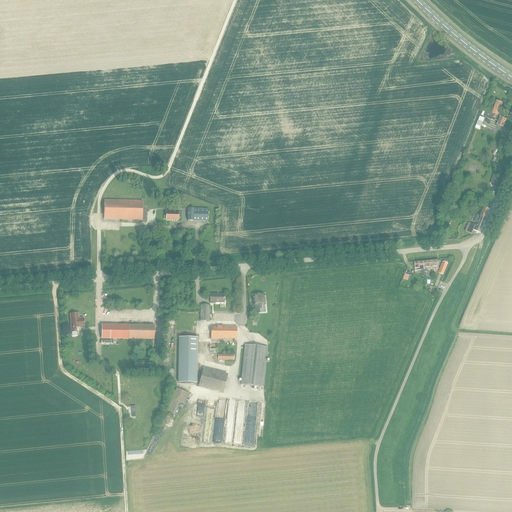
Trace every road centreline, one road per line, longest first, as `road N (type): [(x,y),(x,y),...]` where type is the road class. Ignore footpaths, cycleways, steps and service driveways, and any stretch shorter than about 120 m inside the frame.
road 1 (unclassified): [(0,287),(468,245)]
road 2 (unclassified): [(378,511),(375,450),(468,245)]
road 3 (track): [(52,282),(62,369),(119,408),(126,511)]
road 4 (secondary): [(511,77),(415,0)]
